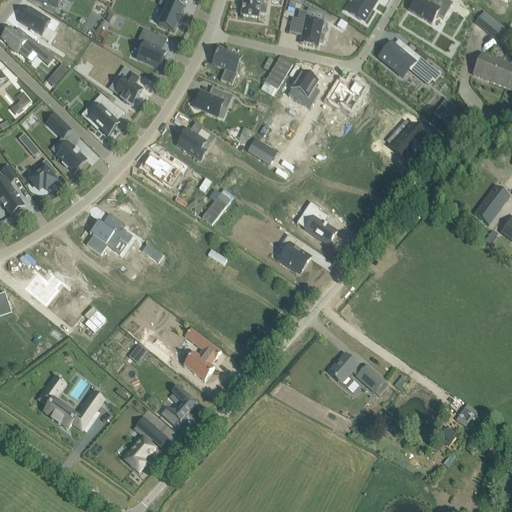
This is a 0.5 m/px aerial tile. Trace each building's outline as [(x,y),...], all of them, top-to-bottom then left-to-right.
[(166,9),(158,26),(174,33),(177,25),(178,26),(181,19),(180,18),(184,11),(174,6),(176,0),(161,0),(159,6),(166,9)] [(243,0),(241,16),(258,19),(259,14),(266,15),(267,6),(260,5),(261,0),(243,0)] [(357,0),(349,13),(364,23),(377,2),(373,0),(357,0)] [(423,0),(416,0),(409,12),(431,25),(437,16),(443,20),(453,4),(445,0),(430,0),(429,2),(427,1),(427,2),(423,0)] [(30,10),(21,24),(42,36),(50,22),(30,10)] [(293,20),(290,34),(302,37),(300,45),(317,48),(319,42),(323,43),(325,35),(321,33),(323,24),(307,21),(308,14),(300,12),(298,21),(293,20)] [(505,47),(511,38),(511,35),(484,13),(476,24),(505,47)] [(10,30),(3,39),(10,45),(9,47),(17,53),(18,52),(27,60),(33,52),(48,65),(47,66),(54,58),(19,29),(18,30),(19,31),(15,35),(10,30)] [(141,53),(138,60),(159,70),(161,65),(162,65),(165,59),(164,59),(165,56),(161,54),(152,51),(158,37),(143,30),(140,39),(146,42),(141,53)] [(326,32),(324,49),(350,52),(351,45),(338,43),(340,34),(326,32)] [(386,50),(379,59),(399,75),(405,68),(409,71),(410,70),(428,85),(431,82),(434,85),(441,76),(406,47),(401,53),(394,47),(391,50),(389,48),(387,51),(386,50)] [(216,59),(213,65),(224,70),(220,81),(231,86),(240,66),(238,65),(241,58),(232,54),(233,53),(232,52),(232,53),(228,51),(227,50),(226,52),(220,49),(217,56),(216,55),(215,59),(216,59)] [(511,67),(504,64),(482,55),(477,67),(473,76),(511,91),(511,67)] [(280,59),(265,84),(278,92),(293,67),(280,59)] [(124,82),(117,93),(124,98),(122,101),(127,104),(129,101),(135,105),(140,98),(139,97),(143,91),(136,86),(140,79),(126,69),(119,79),(124,82)] [(288,98),(310,111),(320,94),(318,94),(314,91),(317,85),(318,84),(313,81),(303,74),(288,98)] [(340,84),(329,102),(336,107),(337,107),(338,105),(351,113),(356,105),(356,106),(361,99),(360,98),(364,91),(351,82),(349,85),(347,88),(344,86),(340,84)] [(202,93),(195,109),(218,119),(222,109),(227,111),(232,97),(213,89),(210,94),(209,96),(202,93)] [(23,94),(17,99),(20,103),(25,108),(31,103),(23,94)] [(100,109),(87,122),(97,132),(99,129),(108,138),(115,130),(114,129),(118,125),(116,123),(107,115),(115,107),(101,96),(94,103),(100,109)] [(446,100),(434,116),(440,121),(452,105),(446,100)] [(43,103),(19,123),(43,150),(48,146),(43,141),(48,136),(37,124),(51,112),(43,103)] [(56,117),(48,125),(63,140),(71,132),(56,117)] [(405,133),(391,149),(404,160),(411,153),(418,159),(427,148),(421,142),(425,137),(412,126),(411,127),(406,122),(400,129),(405,133)] [(7,123),(0,128),(3,132),(9,128),(7,123)] [(188,132),(178,147),(200,162),(206,153),(203,150),(212,137),(201,130),(196,137),(188,132)] [(25,136),(19,141),(28,151),(29,151),(29,152),(31,151),(30,150),(34,147),(25,136)] [(255,141),(248,153),(268,166),(276,154),(255,141)] [(69,145),(57,157),(63,163),(62,165),(67,170),(69,168),(75,174),(86,162),(80,156),(81,155),(80,155),(77,153),(78,152),(77,151),(76,152),(69,145)] [(151,158),(142,171),(149,175),(147,176),(159,184),(161,183),(166,186),(175,172),(180,175),(185,168),(172,159),(167,166),(159,160),(157,162),(151,158)] [(35,178),(31,181),(39,191),(44,187),(47,191),(55,182),(53,179),(58,175),(46,161),(32,173),(35,178)] [(9,168),(3,172),(11,184),(17,180),(9,168)] [(9,185),(0,191),(0,200),(1,203),(0,203),(1,204),(2,203),(5,208),(4,208),(4,209),(5,208),(11,216),(24,207),(18,199),(19,198),(18,199),(16,195),(17,195),(16,194),(15,195),(9,185)] [(496,187),(480,208),(486,212),(481,218),(489,224),(488,226),(489,227),(510,198),(496,187)] [(221,195),(202,219),(212,227),(231,203),(221,195)] [(132,198),(122,212),(145,228),(150,221),(156,225),(162,216),(170,221),(175,213),(155,199),(150,207),(141,200),(139,203),(132,198)] [(311,205),(303,218),(304,219),(311,223),(305,231),(328,246),(337,233),(323,224),(327,218),(328,218),(321,213),(319,212),(320,211),(320,210),(311,204),(310,204),(311,205)] [(88,245),(87,246),(101,257),(102,255),(100,254),(106,246),(113,251),(118,244),(125,249),(126,248),(131,239),(132,240),(133,239),(122,231),(125,227),(125,228),(126,227),(109,216),(109,217),(110,216),(119,223),(112,233),(101,225),(96,232),(93,230),(90,235),(94,238),(88,246),(88,245)] [(511,218),(500,234),(501,235),(503,232),(511,238),(511,218)] [(492,232),(484,242),(489,246),(497,236),(492,232)] [(284,252),(278,261),(291,269),(293,265),(301,270),(309,258),(293,247),(296,242),(287,236),(279,248),(284,252)] [(146,244),(141,251),(148,256),(155,261),(160,254),(146,244)] [(212,251),(208,257),(224,267),(227,261),(212,251)] [(68,252),(58,265),(77,280),(86,269),(97,277),(105,267),(94,258),(88,266),(68,252)] [(251,261),(243,270),(258,283),(266,274),(251,261)] [(26,287),(25,288),(46,305),(56,291),(54,290),(60,282),(68,288),(69,288),(50,273),(50,274),(53,276),(48,282),(35,272),(34,273),(37,275),(26,288),(26,287)] [(276,286),(259,306),(272,317),(288,299),(289,298),(276,286)] [(0,308),(8,305),(5,295),(0,296),(0,308)] [(85,326),(94,334),(106,321),(93,309),(85,318),(89,322),(85,326)] [(224,313),(212,329),(236,346),(248,330),(224,313)] [(193,357),(185,367),(206,383),(209,379),(210,380),(212,377),(211,377),(216,370),(212,367),(222,354),(187,327),(186,328),(199,338),(194,345),(204,352),(198,361),(193,357)] [(170,358),(151,343),(147,349),(165,364),(170,358)] [(139,346),(134,352),(144,360),(149,354),(139,346)] [(385,383),(374,373),(367,367),(363,371),(345,355),(329,374),(336,380),(341,385),(347,390),(354,382),(348,377),(352,373),(375,394),(385,383)] [(55,378),(39,401),(49,408),(45,414),(53,419),(52,421),(59,426),(60,425),(68,430),(72,425),(82,432),(104,401),(101,399),(97,405),(89,399),(77,417),(55,401),(65,386),(55,378)] [(167,410),(161,416),(174,428),(179,422),(180,423),(197,404),(177,387),(177,388),(172,394),(182,405),(176,412),(167,410)] [(119,390),(116,393),(125,401),(128,398),(119,390)] [(143,438),(123,460),(139,474),(147,466),(143,463),(155,449),(151,445),(161,433),(144,419),(134,431),(140,437),(140,436),(143,438)]
